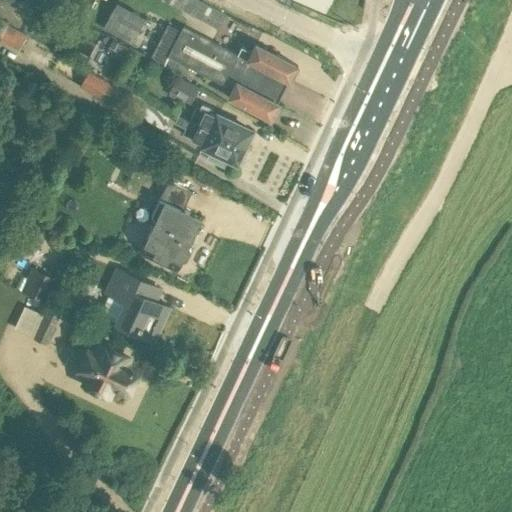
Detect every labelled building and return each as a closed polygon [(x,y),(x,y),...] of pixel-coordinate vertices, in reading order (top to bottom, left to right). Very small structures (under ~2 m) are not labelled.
[(226,15),(199,0),(166,0),(219,30),(226,15)] [(146,16),(126,6),(112,33),(132,44),(146,16)] [(183,25),(182,27),(285,82),(287,79),(289,81),(298,65),(256,43),(252,50),(241,45),(237,53),(183,25)] [(182,27),(173,44),(276,99),(285,82),(182,27)] [(276,99),(173,44),(168,54),(233,89),(228,96),(270,119),(279,103),(275,101),(276,99)] [(118,87),(89,70),(80,86),(109,103),(118,87)] [(199,87),(177,75),(169,91),(190,103),(199,87)] [(197,105),(190,119),(244,145),(252,130),(218,113),(217,116),(197,105)] [(244,145),(190,119),(179,113),(175,121),(186,126),(183,132),(203,142),(202,145),(211,149),(206,158),(223,166),(228,158),(236,162),(244,145)] [(140,252),(178,270),(202,217),(191,212),(192,211),(184,207),(192,190),(168,179),(152,215),(155,221),(140,252)] [(46,302),(57,278),(33,267),(21,290),(46,302)] [(117,269),(107,292),(127,301),(117,323),(154,339),(168,307),(154,300),(159,288),(117,269)] [(47,344),(60,315),(47,309),(34,338),(47,344)] [(112,388),(127,395),(139,370),(126,364),(129,357),(100,344),(97,350),(89,346),(78,372),(87,376),(83,384),(109,396),(112,388)] [(163,363),(148,371),(154,381),(169,374),(163,363)]
